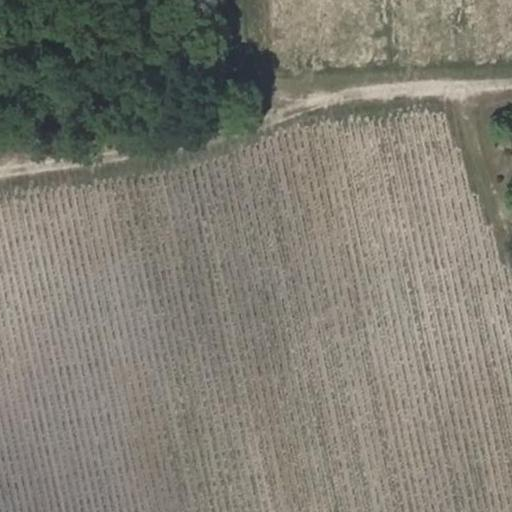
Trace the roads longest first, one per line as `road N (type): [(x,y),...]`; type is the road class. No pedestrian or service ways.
road 1 (track): [(0,164),(211,141),(358,89),(511,86)]
road 2 (track): [(456,87),(511,248)]
road 3 (track): [(250,0),(252,126)]
